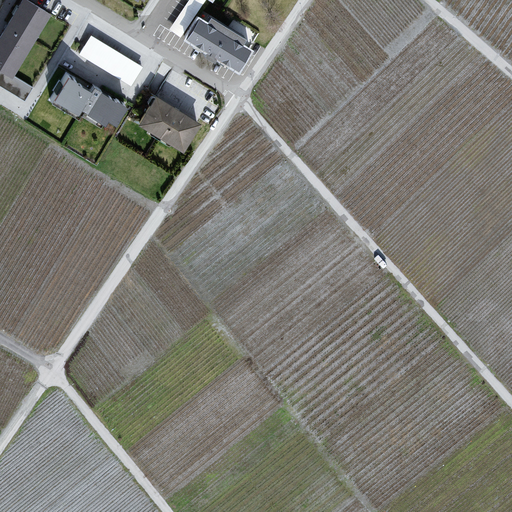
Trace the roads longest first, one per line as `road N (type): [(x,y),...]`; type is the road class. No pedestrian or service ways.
road 1 (track): [(239,98),(511,403)]
road 2 (track): [(147,230),(373,511)]
road 3 (unclassified): [(239,98),(52,369)]
road 4 (residential): [(78,0),(239,98)]
road 5 (unclassified): [(52,369),(167,511)]
